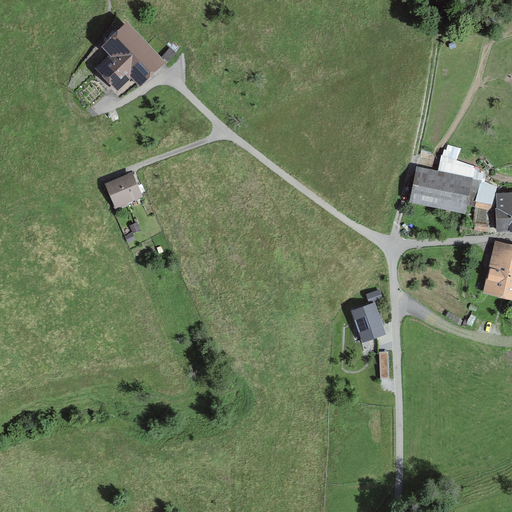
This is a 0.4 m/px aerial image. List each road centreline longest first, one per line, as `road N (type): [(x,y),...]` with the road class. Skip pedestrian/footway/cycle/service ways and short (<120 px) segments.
road 1 (unclassified): [(396,511),(393,247)]
road 2 (track): [(393,247),(445,0)]
road 3 (unclassified): [(225,133),(393,247)]
road 4 (unclassified): [(101,114),(168,80),(225,133)]
road 5 (track): [(101,114),(70,104),(64,79),(107,19),(110,0)]
